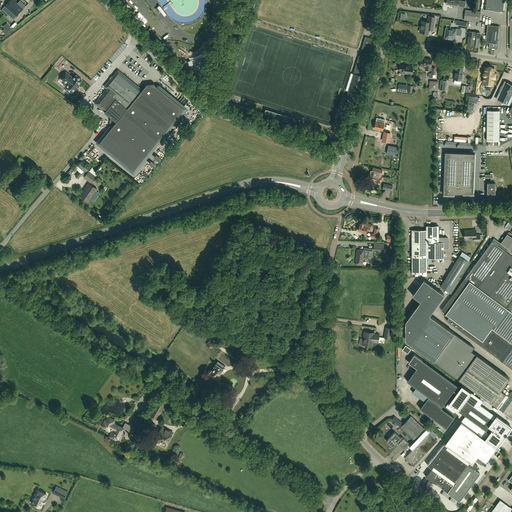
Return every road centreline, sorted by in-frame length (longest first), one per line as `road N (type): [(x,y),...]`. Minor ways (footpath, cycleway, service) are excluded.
road 1 (unclassified): [(332,504),(13,287),(0,287)]
road 2 (secondary): [(0,269),(244,185),(270,181),(317,191)]
road 3 (unclassified): [(0,247),(97,133),(86,100),(138,38)]
road 4 (unclassified): [(379,457),(346,421),(323,367),(319,311),(338,227)]
road 5 (unclassified): [(341,161),(217,112),(138,38)]
road 6 (secondary): [(511,211),(423,213),(343,197)]
road 7 (track): [(220,429),(249,373),(322,360)]
road 8 (unclassified): [(341,161),(362,129),(385,42)]
road 9 (unclassified): [(511,61),(385,42)]
